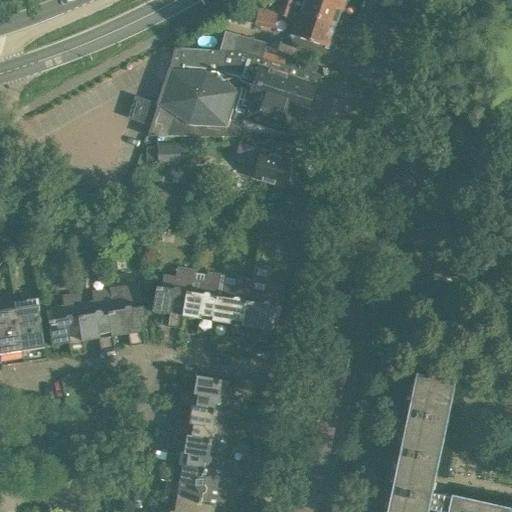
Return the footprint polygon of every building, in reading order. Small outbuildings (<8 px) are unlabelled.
[(293,0),(282,0),(277,14),(288,18),(291,8),(293,0)] [(301,0),(293,0),(291,8),(335,22),(338,12),(341,13),(345,2),(342,0),(302,0),(303,1),(301,0)] [(335,22),(291,8),(288,18),(287,20),(295,23),(291,35),(292,35),(290,39),(290,44),(293,47),(317,55),(321,54),(324,50),(326,46),(326,47),(327,44),(331,45),(335,33),(331,32),(335,22)] [(263,59),(267,44),(224,32),(218,51),(203,50),(175,49),(170,70),(169,70),(157,106),(143,102),(136,123),(151,128),(148,138),(237,137),(243,119),(284,133),(289,133),(296,113),(305,117),(315,86),(288,77),(291,68),(263,59)] [(273,154),(237,145),(233,162),(255,167),(252,178),(283,187),(284,183),(287,181),(288,176),(286,173),(290,160),(273,155),(273,154)] [(179,147),(157,147),(157,165),(180,165),(179,147)] [(193,282),(194,273),(195,271),(177,268),(175,279),(163,276),(161,287),(156,286),(152,311),(169,314),(167,326),(181,329),(183,316),(182,316),(186,293),(190,293),(192,281),(193,282)] [(186,293),(182,316),(183,316),(199,318),(196,331),(210,334),(212,321),(211,321),(215,297),(220,298),(222,287),(223,287),(224,278),(225,275),(207,273),(206,275),(194,273),(193,282),(192,281),(190,293),(186,293)] [(215,297),(211,321),(212,321),(229,323),(226,336),(240,338),(242,326),(241,325),(244,303),(249,303),(251,291),(252,291),(254,283),(254,281),(236,278),(236,280),(224,278),(223,287),(222,287),(220,298),(215,297)] [(244,303),(241,325),(242,326),(258,328),(256,341),(269,343),(271,330),(274,317),(279,318),(284,285),(266,282),(265,285),(254,283),(252,291),(251,291),(249,303),(244,303)] [(124,299),(112,301),(111,301),(113,312),(109,313),(112,337),(113,337),(129,334),(131,347),(144,345),(140,318),(145,317),(140,285),(122,288),(124,299)] [(94,303),(83,305),(82,305),(84,317),(79,317),(83,341),(99,339),(101,351),(115,349),(113,337),(112,337),(109,313),(113,312),(111,301),(112,301),(111,289),(93,292),(94,303)] [(82,305),(83,305),(81,294),(63,297),(65,308),(52,310),(54,321),(49,321),(53,346),(70,343),(72,356),(85,354),(83,341),(79,317),(84,317),(82,305)] [(37,299),(15,302),(16,308),(24,363),(47,360),(46,359),(38,305),(37,299)] [(24,363),(16,308),(15,302),(0,304),(0,358),(1,366),(24,363)] [(428,511),(428,510),(435,511),(510,511),(511,508),(452,496),(451,497),(432,493),(456,383),(433,378),(433,377),(428,376),(428,377),(416,374),(386,511),(428,511)] [(196,376),(193,393),(180,391),(178,404),(191,407),(191,406),(215,410),(214,414),(226,416),(226,417),(237,419),(240,401),(229,399),(231,387),(220,385),(221,380),(196,376)] [(191,407),(188,423),(176,421),(173,434),(186,436),(186,435),(210,439),(209,444),(221,446),(221,447),(232,449),(235,431),(224,429),(226,417),(226,416),(214,414),(215,410),(191,406),(191,407)] [(186,436),(183,453),(170,450),(168,464),(181,466),(181,465),(205,469),(204,474),(216,475),(216,476),(227,478),(230,460),(219,458),(221,447),(221,446),(209,444),(210,439),(186,435),(186,436)] [(181,466),(178,482),(165,480),(163,493),(176,495),(176,494),(200,498),(200,503),(214,505),(214,506),(222,508),(225,490),(214,488),(216,476),(216,475),(204,474),(205,469),(181,465),(181,466)] [(170,511),(168,511),(213,511),(214,506),(214,505),(200,503),(200,498),(176,494),(176,495),(173,511),(170,511)]
